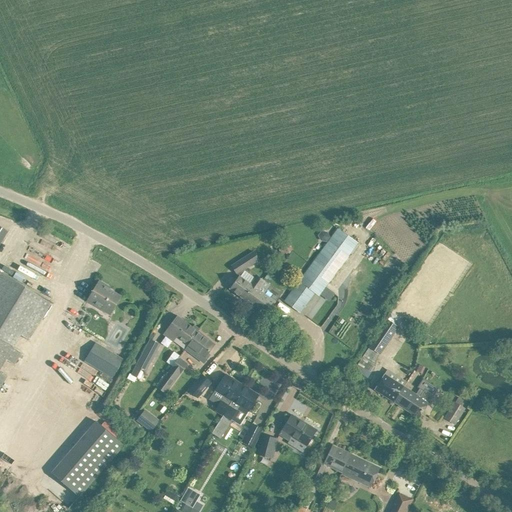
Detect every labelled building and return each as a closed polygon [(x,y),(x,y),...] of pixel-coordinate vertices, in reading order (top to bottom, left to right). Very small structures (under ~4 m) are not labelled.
[(319,296),(338,269),(357,243),(338,229),(285,301),(300,312),(315,293),(319,296)] [(281,255),(289,253),(289,250),(291,250),(288,240),(285,241),(284,237),(277,240),(278,243),(277,243),(281,255)] [(262,245),(254,250),(232,265),(238,273),(260,259),(257,255),(265,250),(262,245)] [(266,288),(269,284),(279,270),(273,266),(263,280),(257,276),(251,284),(239,276),(230,289),(244,299),(253,286),(258,290),(258,289),(262,285),(266,288)] [(52,302),(0,270),(0,388),(7,376),(0,371),(0,368),(6,358),(15,364),(22,352),(14,347),(21,335),(29,340),(52,302)] [(110,315),(116,305),(121,296),(105,287),(106,285),(99,281),(87,301),(110,315)] [(275,302),(258,289),(258,290),(253,286),(244,299),(266,315),(275,302)] [(188,345),(198,332),(198,331),(178,316),(167,329),(168,330),(164,335),(173,341),(176,336),(188,345)] [(380,354),(399,326),(388,318),(369,346),(380,354)] [(185,349),(203,363),(209,355),(207,353),(214,344),(198,332),(188,345),(185,349)] [(150,339),(131,374),(137,377),(142,368),(146,371),(160,344),(153,340),(150,339)] [(94,341),(82,360),(111,378),(123,359),(94,341)] [(178,358),(180,356),(170,348),(162,359),(160,362),(163,365),(159,371),(165,376),(178,358)] [(165,392),(186,364),(178,358),(165,376),(157,386),(165,392)] [(188,391),(197,398),(211,382),(203,374),(188,391)] [(215,410),(223,415),(242,385),(225,374),(215,390),(224,396),(215,410)] [(374,389),(394,402),(403,387),(384,374),(374,389)] [(240,405),(249,411),(259,395),(242,385),(223,415),(212,432),(220,437),(240,405)] [(415,395),(403,387),(394,402),(419,418),(428,403),(427,403),(428,401),(429,402),(433,395),(425,389),(424,391),(419,388),(415,395)] [(445,418),(455,423),(462,412),(465,413),(467,409),(466,408),(455,401),(445,418)] [(152,431),(159,421),(145,410),(137,420),(152,431)] [(291,436),(307,446),(316,430),(291,415),(279,434),(289,440),(291,436)] [(79,499),(123,445),(91,420),(48,474),(79,499)] [(262,428),(252,423),(243,442),(253,448),(262,428)] [(262,435),(257,455),(272,459),(277,438),(262,435)] [(333,446),(328,455),(324,464),(342,472),(341,473),(342,474),(351,455),(333,446)] [(274,463),(284,466),(288,454),(278,451),(274,463)] [(351,455),(342,474),(370,487),(379,468),(351,455)] [(317,462),(306,488),(315,492),(326,466),(317,462)] [(188,488),(180,502),(185,505),(192,509),(196,502),(200,495),(188,488)] [(166,489),(162,498),(177,504),(181,496),(166,489)] [(406,511),(413,499),(400,492),(395,503),(397,504),(392,511),(406,511)]
